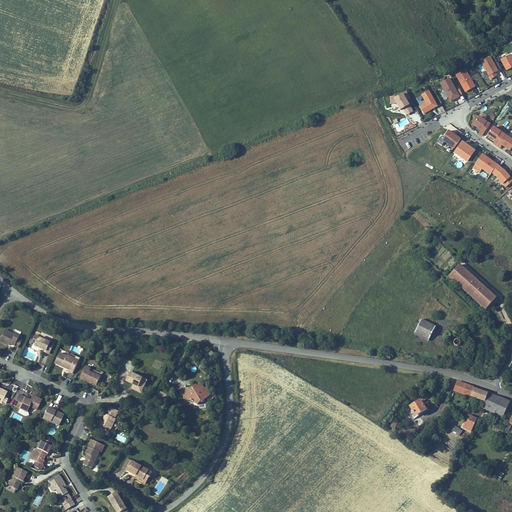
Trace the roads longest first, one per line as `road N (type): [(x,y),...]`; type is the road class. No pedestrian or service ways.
road 1 (tertiary): [(229,343),(409,366),(494,387)]
road 2 (unclassified): [(9,288),(40,311),(88,329),(229,343)]
road 3 (residential): [(0,360),(78,402),(65,460),(93,511)]
road 4 (tertiary): [(229,343),(229,427),(208,471),(165,511)]
